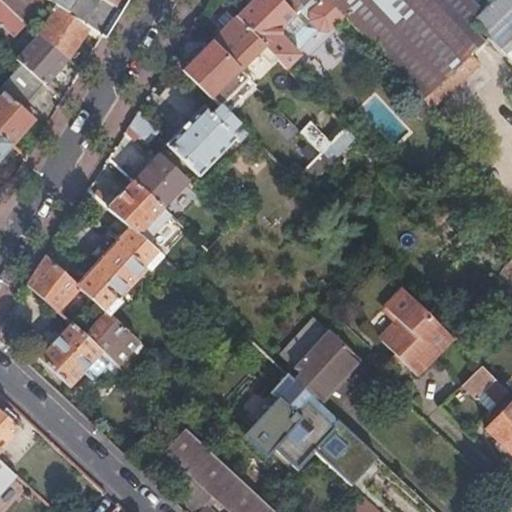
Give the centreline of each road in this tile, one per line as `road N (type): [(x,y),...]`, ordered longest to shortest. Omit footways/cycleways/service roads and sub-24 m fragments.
road 1 (residential): [(0,266),(163,0)]
road 2 (residential): [(150,511),(0,372)]
